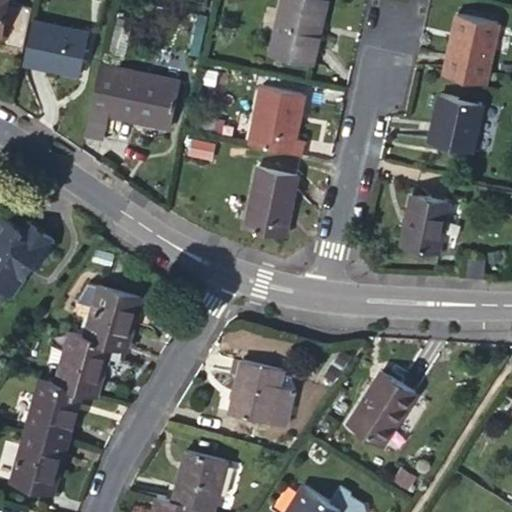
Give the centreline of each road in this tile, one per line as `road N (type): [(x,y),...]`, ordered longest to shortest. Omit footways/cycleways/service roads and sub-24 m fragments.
road 1 (residential): [(327,296),(386,9)]
road 2 (residential): [(223,270),(215,302),(107,468),(95,511)]
road 3 (residential): [(0,127),(223,270)]
road 4 (residential): [(327,296),(511,309)]
